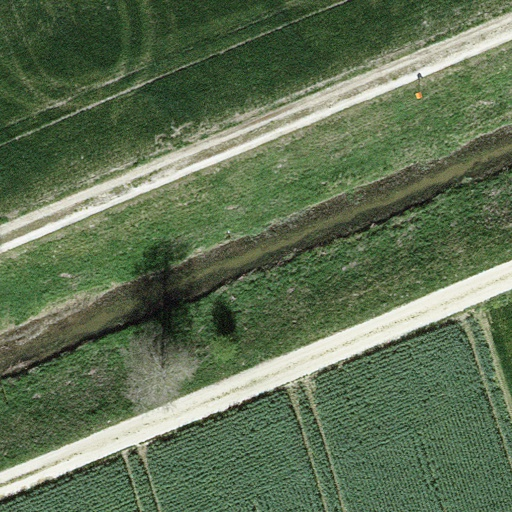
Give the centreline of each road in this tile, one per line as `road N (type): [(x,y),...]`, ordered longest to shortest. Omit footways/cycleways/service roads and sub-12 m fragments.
road 1 (track): [(0,245),(511,30)]
road 2 (track): [(511,266),(0,476)]
